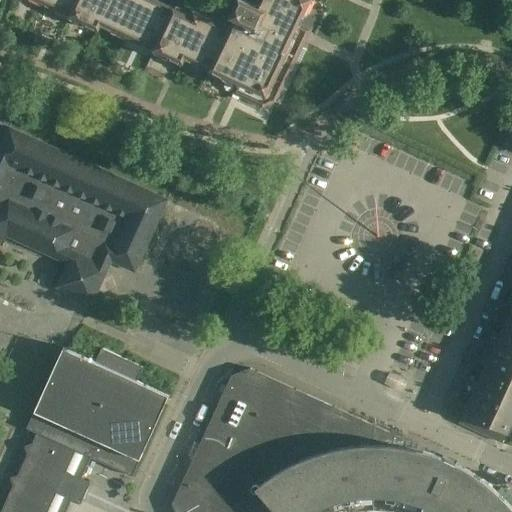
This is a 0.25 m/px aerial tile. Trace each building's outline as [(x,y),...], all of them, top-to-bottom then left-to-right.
[(229,0),(236,3),(231,15),(235,17),(231,27),(194,9),(191,15),(158,0),(33,0),(98,30),(101,24),(182,63),(185,57),(237,82),(232,92),(241,96),(238,102),(260,112),(263,107),(276,102),(281,105),(307,50),(302,47),(300,41),(294,38),(311,0),(229,0)] [(168,199),(9,127),(0,146),(0,238),(8,236),(68,263),(57,287),(92,303),(98,289),(104,292),(116,287),(111,276),(106,273),(108,267),(106,267),(110,260),(135,271),(168,199)] [(511,308),(500,334),(511,338),(511,308)] [(511,338),(500,334),(482,373),(511,386),(511,338)] [(95,361),(63,347),(27,428),(37,433),(32,443),(25,446),(27,454),(18,474),(11,477),(13,485),(0,511),(65,511),(72,497),(78,499),(86,483),(80,480),(90,457),(132,476),(169,395),(137,380),(143,366),(102,348),(95,361)] [(406,440),(250,368),(231,375),(172,504),(175,511),(511,511),(511,508),(508,503),(486,483),(461,466),(434,454),(405,447),(406,440)] [(511,421),(511,386),(482,373),(464,412),(507,432),(511,421)] [(502,442),(507,432),(464,412),(459,422),(502,442)]
